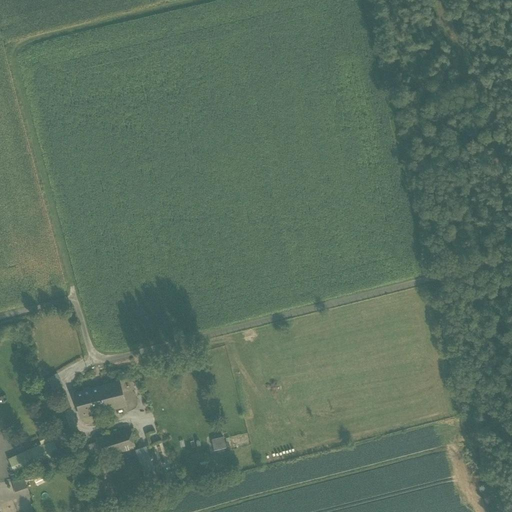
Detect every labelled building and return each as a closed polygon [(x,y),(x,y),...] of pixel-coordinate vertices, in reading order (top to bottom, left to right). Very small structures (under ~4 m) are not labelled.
[(57,374),(47,379),(54,391),(63,386),(57,374)] [(118,384),(101,388),(103,395),(108,394),(110,401),(111,401),(113,409),(124,407),(118,384)] [(101,388),(75,395),(80,418),(113,409),(111,401),(110,401),(108,394),(103,395),(101,388)] [(65,397),(59,399),(62,409),(69,407),(65,397)] [(117,433),(95,439),(101,458),(135,449),(130,430),(125,432),(125,434),(118,436),(117,433)] [(49,433),(38,437),(41,445),(52,440),(49,433)] [(225,449),(223,438),(211,440),(213,451),(225,449)] [(95,439),(86,442),(92,460),(101,458),(95,439)] [(41,445),(8,459),(15,474),(59,455),(52,440),(41,445)] [(145,449),(138,451),(143,466),(150,463),(145,449)] [(151,466),(143,468),(147,480),(155,477),(151,466)] [(38,485),(46,481),(43,475),(35,480),(38,485)] [(24,477),(11,481),(14,490),(27,486),(24,477)]
